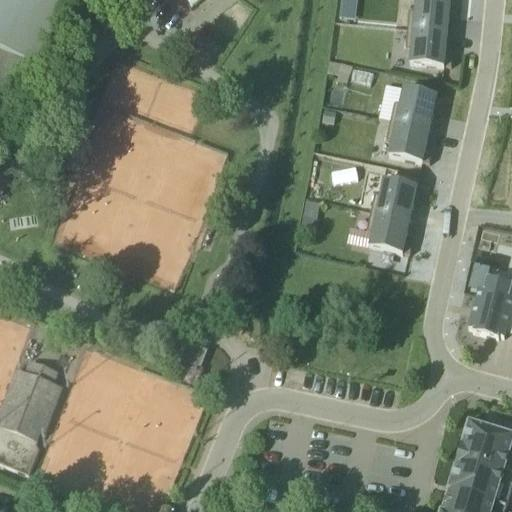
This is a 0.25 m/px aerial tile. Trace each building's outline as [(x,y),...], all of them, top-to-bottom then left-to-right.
[(0,0),(0,91),(1,89),(24,98),(25,94),(36,69),(37,69),(64,0),(0,0)] [(180,0),(190,11),(203,0),(180,0)] [(408,15),(406,33),(446,37),(448,17),(453,17),(455,3),(429,0),(414,0),(413,15),(408,15)] [(408,53),(406,69),(448,73),(450,59),(443,58),(446,37),(406,33),(404,53),(408,53)] [(394,106),(390,125),(428,134),(432,114),(439,116),(442,101),(401,92),(398,107),(394,106)] [(390,145),(387,159),(427,168),(430,156),(423,154),(428,134),(390,125),(385,144),(390,145)] [(373,198),(369,217),(407,225),(412,205),(419,206),(421,193),(381,185),(378,199),(373,198)] [(307,202),(302,231),(316,233),(320,204),(307,202)] [(369,236),(366,251),(408,260),(411,246),(403,245),(407,225),(369,217),(365,235),(369,236)] [(511,287),(511,285),(487,278),(482,295),(478,294),(467,334),(471,335),(471,338),(496,344),(497,342),(503,343),(511,309),(511,303),(508,302),(511,287)] [(183,345),(177,361),(199,370),(202,362),(206,354),(183,345)] [(0,467),(27,479),(37,453),(34,449),(39,438),(43,439),(62,392),(53,389),(57,377),(42,371),(27,365),(23,376),(14,373),(0,406),(0,467)] [(511,439),(469,427),(449,495),(501,511),(511,473),(511,439)] [(500,511),(501,511),(449,495),(444,511),(500,511)]
